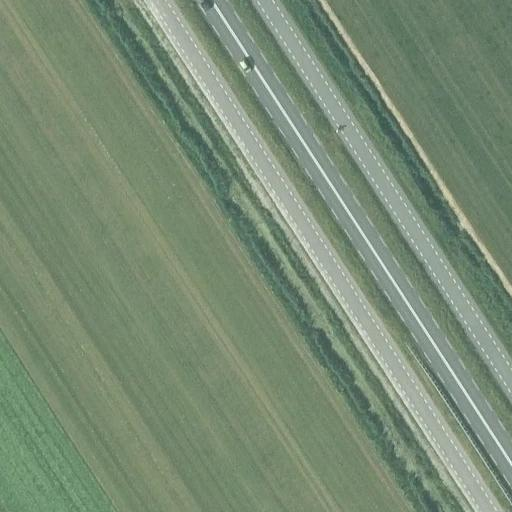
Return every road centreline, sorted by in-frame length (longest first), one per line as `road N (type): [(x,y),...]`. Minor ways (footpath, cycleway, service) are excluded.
road 1 (unclassified): [(489,511),(157,0)]
road 2 (primary): [(511,467),(209,0)]
road 3 (unclassified): [(511,382),(264,0)]
